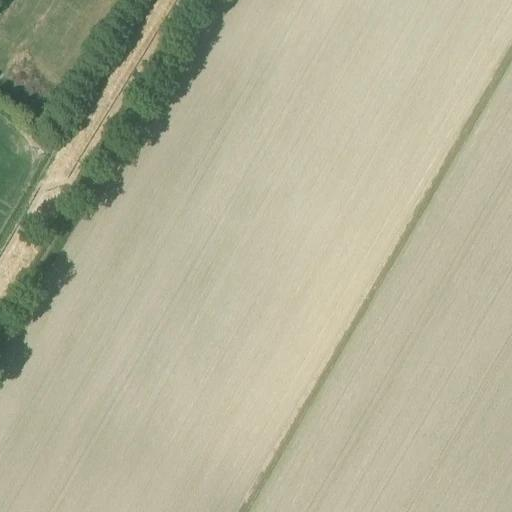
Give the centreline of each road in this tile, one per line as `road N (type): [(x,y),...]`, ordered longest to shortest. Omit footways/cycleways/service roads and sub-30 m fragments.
road 1 (unclassified): [(171,0),(78,152)]
road 2 (track): [(78,152),(0,281)]
